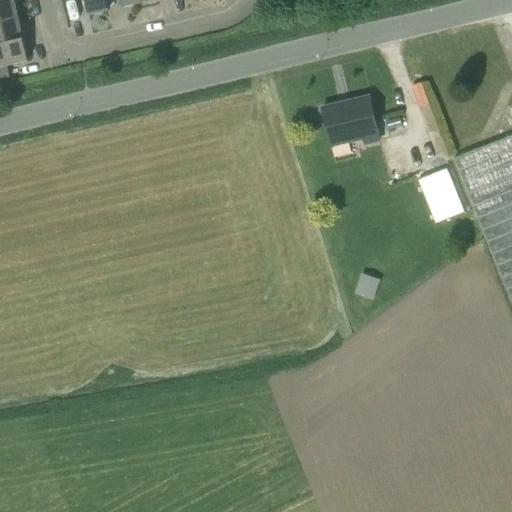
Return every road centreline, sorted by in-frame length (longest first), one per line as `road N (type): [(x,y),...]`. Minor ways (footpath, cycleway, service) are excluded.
road 1 (unclassified): [(0,126),(511,3)]
road 2 (residential): [(259,0),(229,22),(80,55),(60,43),(49,0)]
